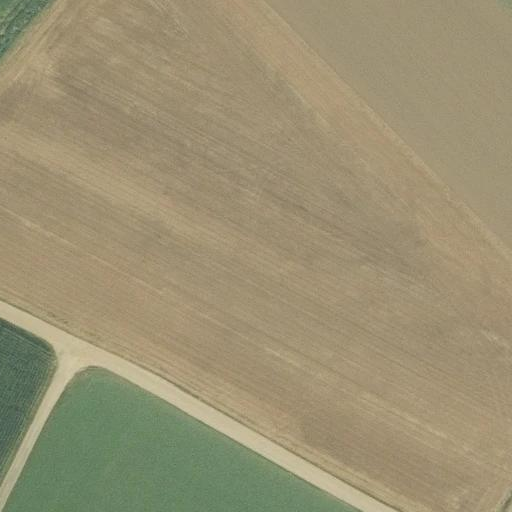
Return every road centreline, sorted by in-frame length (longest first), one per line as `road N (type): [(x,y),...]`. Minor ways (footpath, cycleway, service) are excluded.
road 1 (track): [(0,311),(390,511)]
road 2 (track): [(0,495),(71,349)]
